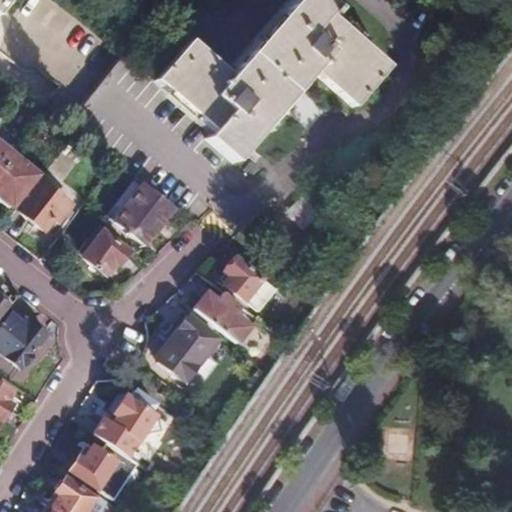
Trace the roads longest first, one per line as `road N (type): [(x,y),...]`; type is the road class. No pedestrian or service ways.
road 1 (residential): [(290,511),(511,212)]
road 2 (residential): [(99,338),(0,493)]
road 3 (residential): [(197,243),(99,338)]
road 4 (residential): [(99,338),(0,259)]
